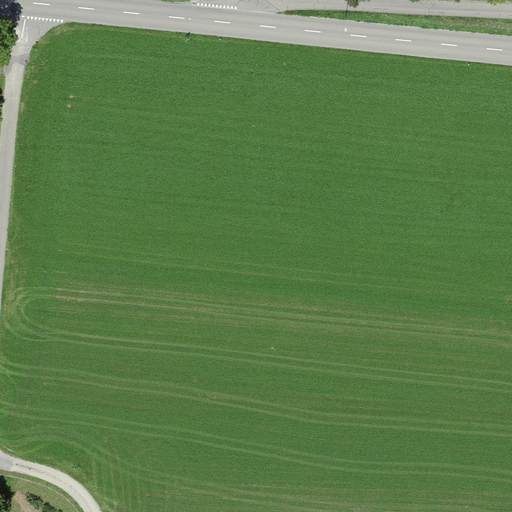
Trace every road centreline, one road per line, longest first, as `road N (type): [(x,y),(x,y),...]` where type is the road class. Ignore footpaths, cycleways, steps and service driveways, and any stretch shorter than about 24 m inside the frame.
road 1 (residential): [(511,11),(286,1),(238,7),(213,21)]
road 2 (tertiary): [(213,21),(511,51)]
road 3 (track): [(0,233),(29,3)]
road 4 (tertiary): [(1,0),(213,21)]
